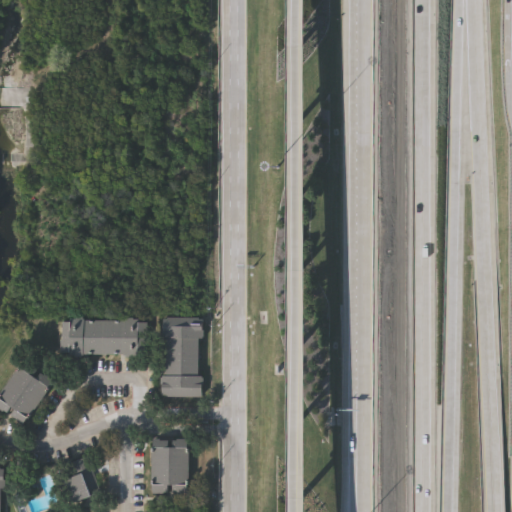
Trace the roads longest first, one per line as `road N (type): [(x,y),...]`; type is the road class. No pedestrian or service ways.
road 1 (motorway): [(494,511),(469,0)]
road 2 (motorway): [(449,511),(461,0)]
road 3 (secondary): [(240,0),(235,511)]
road 4 (motorway): [(416,511),(418,0)]
road 5 (motorway): [(299,0),(299,511)]
road 6 (motorway): [(359,0),(359,511)]
